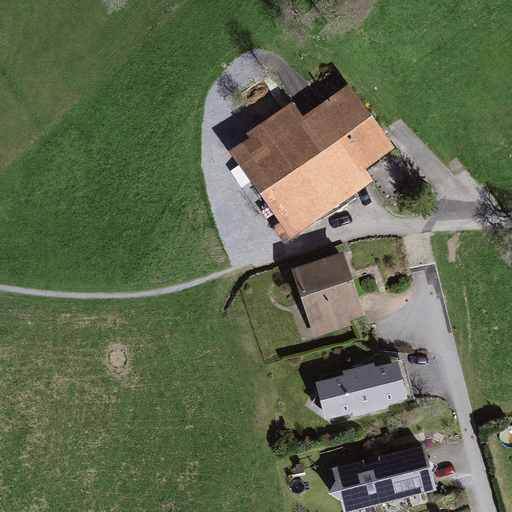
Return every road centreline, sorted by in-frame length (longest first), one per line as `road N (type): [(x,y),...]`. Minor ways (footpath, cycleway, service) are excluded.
road 1 (track): [(0,288),(158,292),(379,227),(511,221)]
road 2 (residential): [(429,287),(486,511)]
